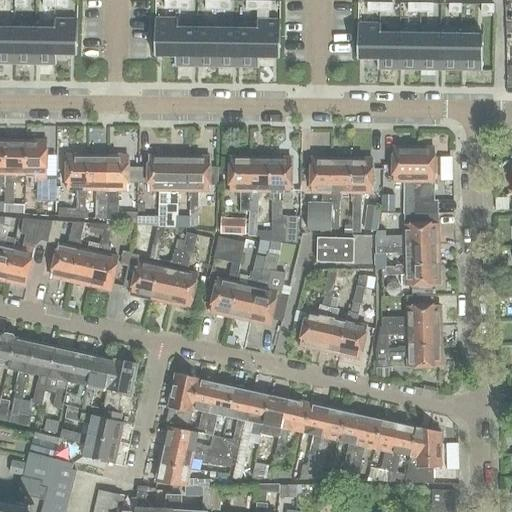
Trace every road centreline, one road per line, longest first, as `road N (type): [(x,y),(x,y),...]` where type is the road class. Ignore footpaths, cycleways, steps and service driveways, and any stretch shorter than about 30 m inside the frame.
road 1 (residential): [(162,342),(450,412),(479,412)]
road 2 (residential): [(479,412),(474,112)]
road 3 (residential): [(318,107),(115,104)]
road 4 (residential): [(0,311),(162,342)]
road 5 (residential): [(474,112),(318,107)]
road 6 (residential): [(132,477),(162,342)]
